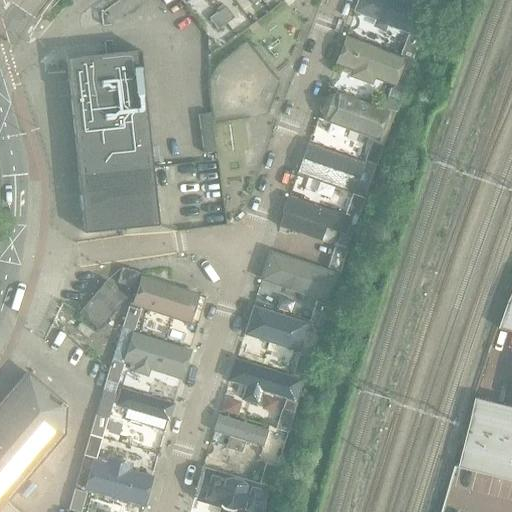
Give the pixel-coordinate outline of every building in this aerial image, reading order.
[(408,0),(362,0),(358,12),(417,35),(427,7),(408,0)] [(233,19),(225,7),(217,13),(225,25),(233,19)] [(225,25),(217,13),(209,19),(217,30),(225,25)] [(413,60),(421,40),(409,36),(401,55),(413,60)] [(348,38),(337,65),(395,87),(405,60),(348,38)] [(152,166),(139,51),(105,55),(65,59),(77,173),(152,166)] [(394,113),(401,93),(389,89),(382,109),(394,113)] [(329,92),(319,117),(379,140),(389,115),(329,92)] [(214,152),(211,130),(209,114),(197,116),(203,154),(214,152)] [(375,166),(380,153),(382,146),(370,142),(363,162),(375,166)] [(307,149),(299,173),(355,192),(363,168),(307,149)] [(83,234),(158,226),(152,166),(77,173),(83,234)] [(356,219),(363,199),(351,195),(344,215),(356,219)] [(291,199),(285,216),(343,237),(350,220),(291,199)] [(338,273),(345,252),(333,248),(326,269),(338,273)] [(273,255),(264,281),(312,298),(321,271),(273,255)] [(133,288),(137,273),(121,268),(116,283),(133,288)] [(327,306),(337,276),(329,273),(323,290),(320,289),(315,302),(309,322),(321,326),(327,306)] [(201,296),(141,277),(132,306),(192,325),(201,296)] [(98,331),(126,299),(105,281),(78,314),(98,331)] [(133,331),(140,311),(127,307),(121,328),(133,331)] [(511,309),(503,330),(511,332),(511,407),(477,399),(460,468),(511,480),(511,309)] [(253,310),(245,335),(297,352),(305,327),(253,310)] [(123,365),(133,331),(121,328),(114,349),(111,361),(104,381),(117,385),(123,365)] [(137,335),(128,364),(177,380),(187,351),(137,335)] [(303,380),(310,360),(298,356),(291,376),(303,380)] [(240,362),(233,383),(284,399),(291,378),(240,362)] [(0,511),(17,511),(5,501),(62,435),(64,409),(63,408),(64,406),(26,374),(0,404),(0,511)] [(108,419),(115,396),(103,392),(100,400),(96,415),(107,419),(108,419)] [(128,393),(124,407),(166,420),(170,406),(128,393)] [(287,433),(293,413),(281,409),(275,430),(287,433)] [(101,439),(107,419),(94,415),(89,436),(101,439)] [(220,416),(214,432),(262,447),(267,431),(220,416)] [(95,460),(101,439),(89,436),(83,456),(95,460)] [(150,479),(91,463),(83,490),(142,507),(150,479)] [(271,488),(277,467),(264,464),(258,484),(271,488)] [(205,473),(197,499),(242,511),(260,511),(267,491),(205,473)] [(73,511),(80,511),(86,493),(73,490),(68,510),(73,511)]
